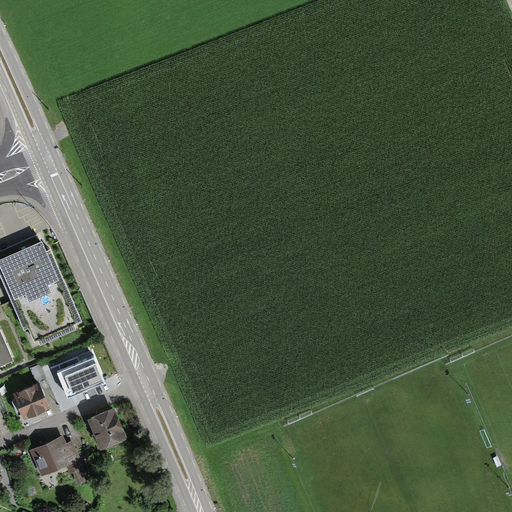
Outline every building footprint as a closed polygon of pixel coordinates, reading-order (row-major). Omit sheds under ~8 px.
[(72,323),(34,234),(0,248),(0,284),(25,343),(72,323)] [(0,363),(13,358),(0,328),(0,363)] [(96,362),(82,367),(86,380),(100,374),(96,362)] [(37,384),(12,395),(23,418),(48,406),(37,384)] [(113,408),(87,419),(99,448),(125,438),(113,408)] [(64,437),(30,452),(40,475),(66,464),(72,476),(85,471),(73,442),(67,444),(64,437)]
